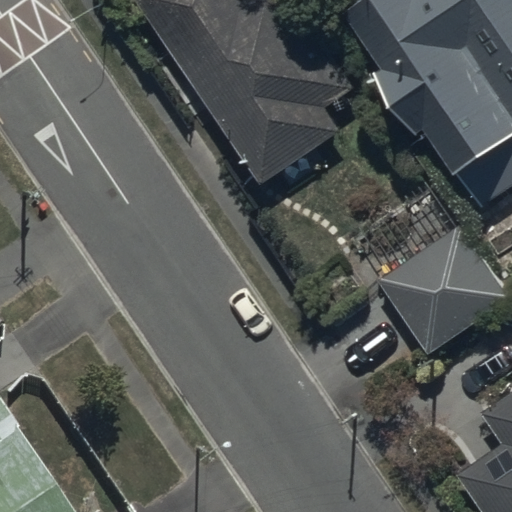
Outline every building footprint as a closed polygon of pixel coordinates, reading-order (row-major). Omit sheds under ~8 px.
[(142,0),(264,184),(346,131),(328,104),(361,82),(307,0),(142,0)] [(511,0),(358,0),(349,6),(461,177),(481,206),(511,185),(511,0)] [(430,348),(511,294),(511,285),(466,216),(380,272),(430,348)] [(511,444),(470,472),(496,511),(511,511),(511,383),(485,401),(511,442),(511,444)] [(0,511),(77,511),(13,418),(0,398),(0,511)]
